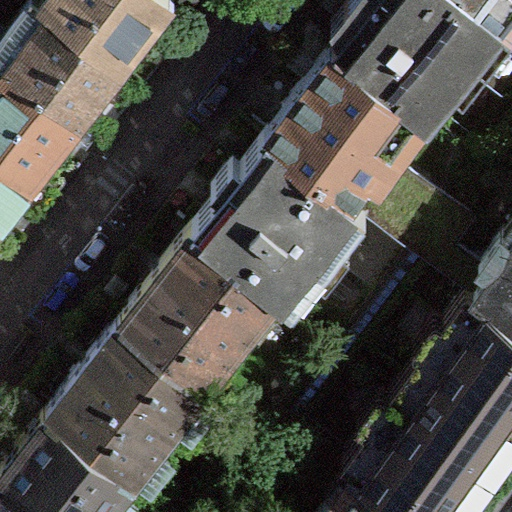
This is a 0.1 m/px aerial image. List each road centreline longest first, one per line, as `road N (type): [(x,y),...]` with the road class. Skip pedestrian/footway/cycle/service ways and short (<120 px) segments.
road 1 (residential): [(0,336),(142,157)]
road 2 (residential): [(142,157),(268,0)]
